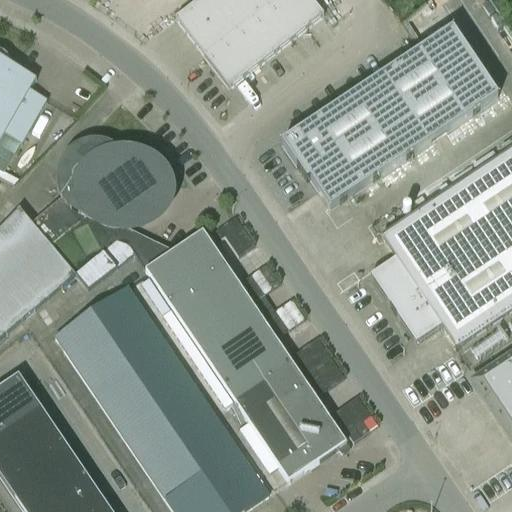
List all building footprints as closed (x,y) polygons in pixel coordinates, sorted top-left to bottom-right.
[(205,0),(175,23),(229,93),(323,20),(308,0),(205,0)] [(452,34),(281,148),(306,186),(310,184),(330,214),(498,102),(452,34)] [(0,144),(4,138),(21,148),(47,103),(29,93),(36,83),(10,68),(10,65),(9,63),(8,61),(6,58),(3,56),(0,54),(0,144)] [(19,212),(0,231),(0,343),(77,279),(89,294),(133,257),(150,243),(126,232),(136,228),(144,222),(150,215),(155,205),(156,195),(155,185),(152,175),(146,167),(138,161),(111,147),(100,144),(90,144),(79,147),(70,153),(62,161),(58,170),(56,181),(57,191),(61,202),(30,227),(18,216),(20,214),(19,212)] [(415,348),(440,331),(455,353),(511,314),(511,153),(380,242),(394,263),(370,280),(415,348)] [(150,243),(133,257),(190,341),(234,407),(292,368),(247,302),(202,236),(173,255),(150,243)] [(250,511),(268,500),(167,351),(128,292),(55,341),(94,401),(170,511),(250,511)] [(511,359),(473,385),(511,443),(511,359)] [(292,368),(234,407),(288,487),(346,448),(292,368)] [(108,511),(19,380),(0,392),(0,480),(21,511),(108,511)]
